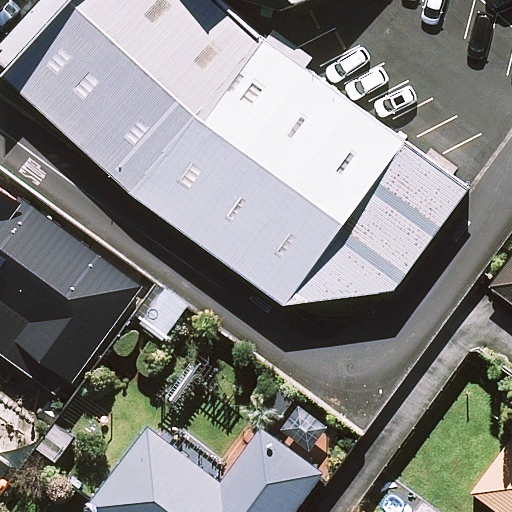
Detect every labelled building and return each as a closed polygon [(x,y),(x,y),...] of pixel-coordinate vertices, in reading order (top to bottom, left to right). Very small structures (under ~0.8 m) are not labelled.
[(271,17),(253,0),(52,0),(16,40),(149,163),(279,24),(271,17)] [(253,0),(271,17),(286,0),(253,0)] [(279,24),(149,163),(302,276),(386,280),(477,159),(294,8),(279,24)] [(0,263),(42,206),(0,174),(0,474),(4,477),(56,407),(0,365),(0,263)] [(511,265),(494,289),(511,302),(511,265)] [(191,307),(161,286),(137,319),(167,341),(191,307)] [(299,511),(326,476),(265,431),(226,484),(153,430),(94,510),(96,511),(299,511)] [(511,511),(511,443),(476,493),(502,511),(511,511)]
